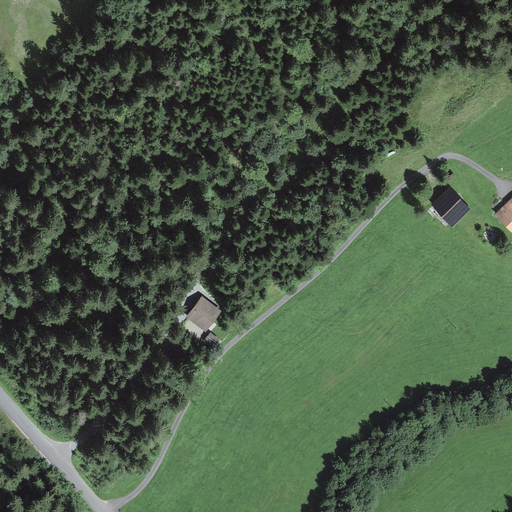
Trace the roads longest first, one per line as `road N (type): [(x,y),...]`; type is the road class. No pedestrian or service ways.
road 1 (track): [(506,187),(452,155),(413,176),(330,266),(255,324),(196,388),(162,462),(108,511)]
road 2 (unknown): [(54,457),(109,410),(198,286)]
road 3 (tertiary): [(0,396),(103,511)]
